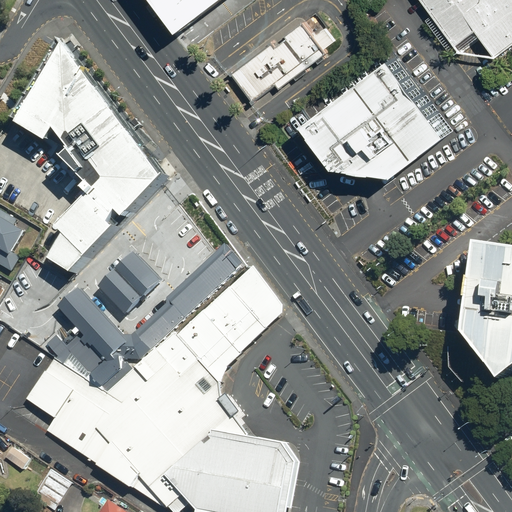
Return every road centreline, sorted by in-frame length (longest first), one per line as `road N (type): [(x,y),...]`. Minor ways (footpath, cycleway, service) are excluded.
road 1 (primary): [(104,0),(417,429)]
road 2 (unknown): [(138,229),(104,260),(103,288),(126,311),(140,311),(170,271)]
